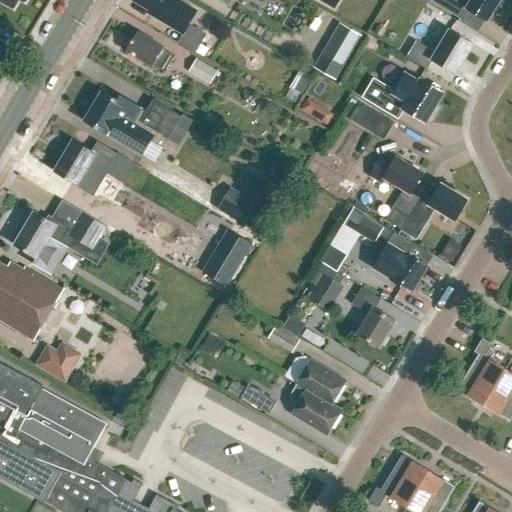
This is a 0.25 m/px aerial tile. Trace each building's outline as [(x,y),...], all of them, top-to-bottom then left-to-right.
[(134,0),(151,10),(149,13),(163,21),(166,17),(176,24),(186,6),(176,0),(134,0)] [(318,0),(335,10),(340,0),(318,0)] [(501,0),(433,0),(433,2),(463,19),(468,9),(489,21),(501,0)] [(362,37),(340,23),(322,55),(344,68),(362,37)] [(179,42),(196,52),(206,35),(189,25),(179,42)] [(387,47),(426,70),(432,61),(455,75),(474,45),(450,30),(436,54),(416,42),(412,49),(393,38),(387,47)] [(165,72),(174,56),(163,49),(164,47),(138,32),(127,51),(153,67),(154,65),(165,72)] [(218,71),(196,59),(188,73),(210,85),(218,71)] [(287,96),(296,101),(310,75),(301,70),(287,96)] [(374,81),(363,99),(397,119),(403,110),(426,124),(444,94),(420,80),(419,82),(407,75),(396,94),(374,81)] [(102,91),(84,120),(107,134),(107,133),(142,155),(151,141),(158,145),(164,136),(168,139),(182,117),(153,99),(146,111),(115,92),(112,97),(102,91)] [(319,120),(325,110),(308,100),(302,110),(319,120)] [(394,123),(360,103),(350,120),(384,140),(394,123)] [(123,183),(135,163),(98,142),(92,152),(74,140),(54,172),(77,186),(90,164),(123,183)] [(404,191),(387,221),(402,229),(420,199),(412,194),(424,174),(396,157),(392,164),(381,158),(370,177),(382,184),(384,179),(404,191)] [(430,205),(420,199),(402,229),(401,231),(418,241),(436,210),(455,221),(468,201),(442,185),(430,205)] [(218,209),(245,226),(259,204),(231,187),(218,209)] [(34,212),(23,231),(20,229),(13,242),(15,244),(14,245),(29,254),(26,260),(52,276),(69,248),(97,264),(110,243),(102,238),(108,227),(63,200),(52,219),(49,217),(47,220),(34,212)] [(393,235),(362,217),(352,211),(346,222),(363,232),(361,235),(385,250),(373,269),(390,280),(412,294),(428,266),(408,254),(413,244),(395,233),(393,235)] [(227,287),(253,244),(229,230),(204,272),(227,287)] [(348,255),(347,255),(332,245),(321,263),(337,272),(348,255)] [(0,320),(33,340),(63,291),(26,269),(24,272),(11,264),(8,269),(0,263),(0,320)] [(340,284),(344,277),(327,267),(323,274),(340,284)] [(340,284),(323,274),(322,274),(307,299),(329,313),(345,287),(340,284)] [(379,347),(395,322),(375,310),(381,300),(362,288),(352,304),(370,315),(358,334),(379,347)] [(268,338),(292,353),(300,341),(276,326),(268,338)] [(483,406),(506,370),(485,358),(493,346),(482,339),(474,353),(478,355),(457,390),(483,406)] [(35,365),(66,383),(83,354),(62,341),(57,350),(47,344),(35,365)] [(181,366),(188,355),(182,351),(175,362),(181,366)] [(296,359),(285,377),(297,384),(297,385),(331,405),(346,381),(305,357),(296,359)] [(0,361),(0,477),(45,502),(47,499),(65,509),(63,511),(181,511),(177,509),(179,506),(156,494),(146,511),(137,511),(129,508),(143,483),(134,478),(133,480),(89,457),(107,422),(42,387),(43,385),(0,361)] [(206,381),(209,377),(194,368),(192,372),(206,381)] [(510,423),(511,418),(511,373),(506,370),(483,406),(510,423)] [(297,385),(291,396),(293,404),(298,407),(293,415),(327,436),(342,412),(331,405),(297,385)] [(249,386),(241,398),(269,415),(277,402),(249,386)] [(406,508),(429,472),(402,455),(381,490),(377,488),(368,501),(379,508),(386,496),(406,508)] [(440,511),(455,488),(429,472),(406,508),(412,511),(440,511)] [(495,511),(479,502),(472,511),(495,511)]
